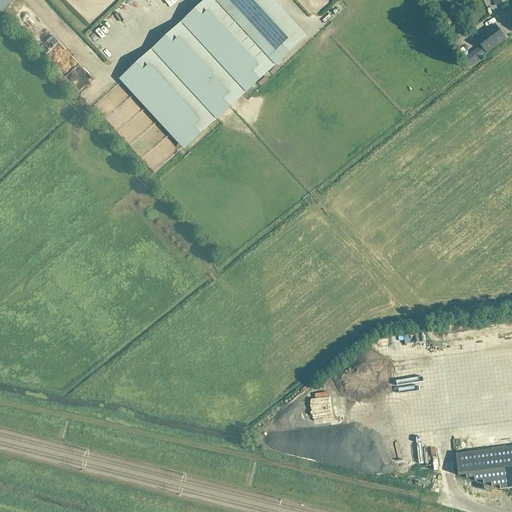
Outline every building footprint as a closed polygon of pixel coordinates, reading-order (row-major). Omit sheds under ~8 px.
[(0,0),(0,12),(13,0),(0,0)] [(112,11),(107,14),(114,25),(132,38),(134,35),(125,28),(129,23),(123,19),(119,12),(130,21),(137,30),(145,35),(152,27),(149,22),(142,26),(138,23),(155,11),(150,5),(145,1),(146,0),(117,0),(114,2),(122,12),(115,7),(112,11)] [(305,34),(274,0),(207,0),(121,80),(183,147),(305,34)] [(485,0),(489,9),(494,7),(490,0),(485,0)] [(34,13),(25,20),(54,56),(63,48),(34,13)] [(494,24),(476,38),(486,52),(505,38),(494,24)] [(70,75),(81,87),(92,76),(80,65),(77,68),(78,68),(70,75)] [(472,324),(461,324),(462,336),(472,335),(472,324)] [(487,324),(473,324),(473,336),(487,336),(487,324)] [(483,483),(491,482),(491,486),(499,485),(500,489),(511,486),(511,446),(455,453),(458,475),(466,474),(466,478),(474,477),(474,480),(482,479),(483,483)] [(308,447),(305,460),(327,464),(330,451),(308,447)]
